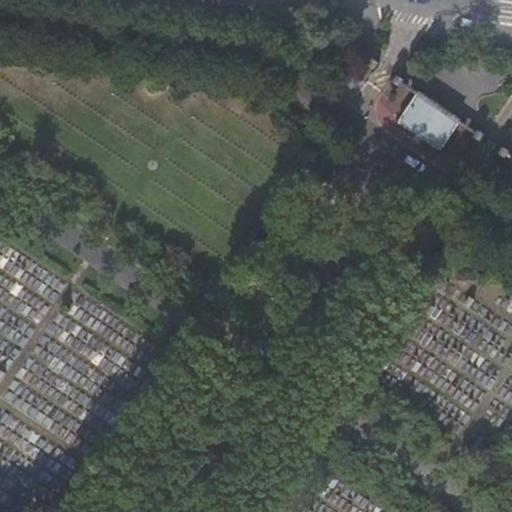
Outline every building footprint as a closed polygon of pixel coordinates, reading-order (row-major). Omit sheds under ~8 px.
[(121,0),(202,11),(203,3),(242,7),(243,0),(121,0)] [(285,2),(266,0),(255,0),(255,9),(284,13),(285,2)] [(341,76),(350,82),(357,72),(348,66),(341,76)] [(459,116),(418,88),(398,117),(439,144),(459,116)] [(502,169),(493,163),(486,173),(496,179),(502,169)] [(279,243),(255,277),(267,285),(291,251),(279,243)]
